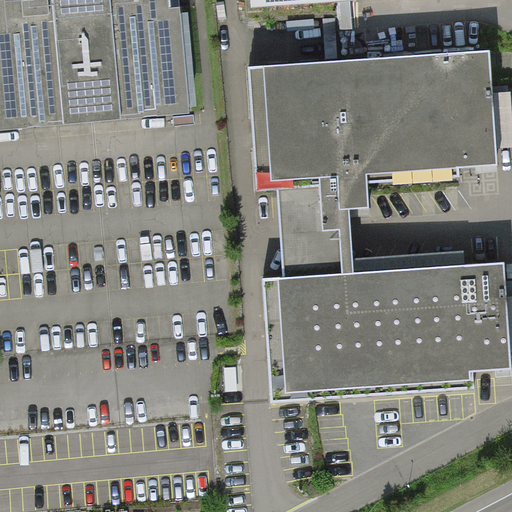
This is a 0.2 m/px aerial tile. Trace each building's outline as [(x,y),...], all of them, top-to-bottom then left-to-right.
[(0,0),(0,130),(191,113),(181,7),(172,8),(171,0),(0,0)] [(171,0),(172,8),(181,7),(180,0),(171,0)] [(254,0),(255,12),(426,0),(254,0)] [(488,49),(257,68),(264,184),(316,181),(336,180),(338,211),(346,210),(364,209),(361,173),(476,166),(487,166),(496,165),(494,146),(491,90),(488,49)] [(283,281),(339,278),(336,239),(335,234),(319,235),(316,181),(264,184),(257,68),(244,68),(253,194),(275,193),(279,243),(283,281)] [(511,88),(491,90),(494,146),(511,144),(511,88)] [(487,166),(476,166),(477,173),(496,172),(496,165),(487,166)] [(339,278),(351,277),(348,239),(346,210),(338,211),(336,180),(316,181),(319,235),(335,234),(336,239),(339,278)] [(283,281),(269,282),(278,406),(471,393),(470,379),(504,376),(511,375),(511,368),(511,355),(507,299),(505,266),(351,277),(339,278),(283,281)]
